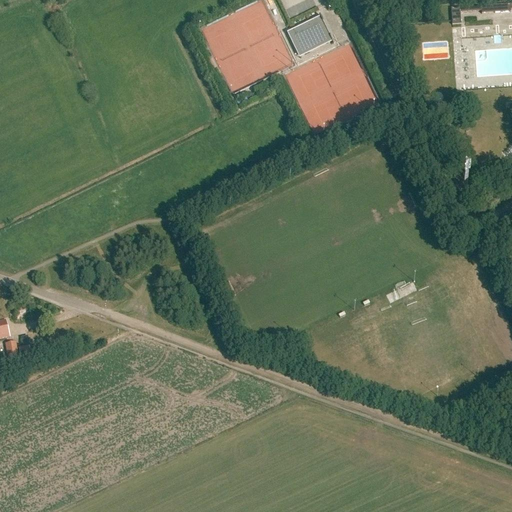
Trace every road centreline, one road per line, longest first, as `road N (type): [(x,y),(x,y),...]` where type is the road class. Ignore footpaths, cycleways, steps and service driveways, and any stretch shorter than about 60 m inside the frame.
road 1 (track): [(511,461),(94,310)]
road 2 (unclassified): [(473,226),(459,214),(358,0)]
